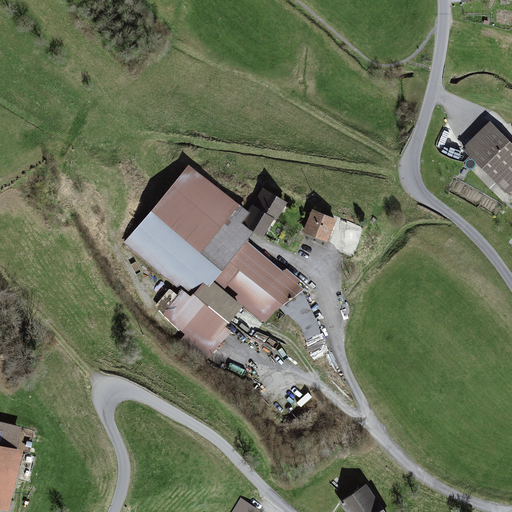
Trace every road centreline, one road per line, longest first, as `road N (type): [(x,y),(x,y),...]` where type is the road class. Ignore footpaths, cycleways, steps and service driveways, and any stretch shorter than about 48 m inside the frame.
road 1 (unclassified): [(292,511),(216,439),(124,389),(104,400),(124,466),(114,511)]
road 2 (unclassified): [(444,0),(437,70),(411,174),(418,191),(470,232),(511,282)]
